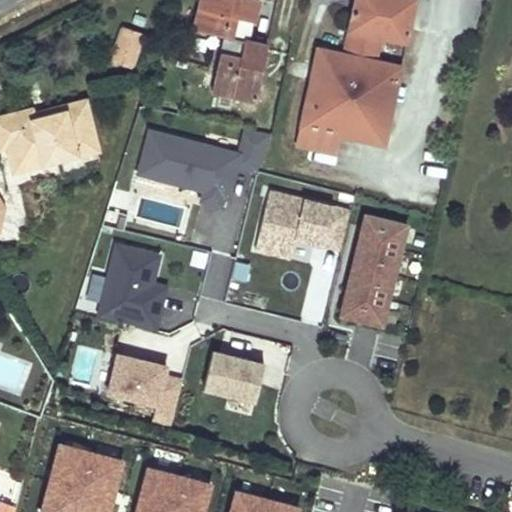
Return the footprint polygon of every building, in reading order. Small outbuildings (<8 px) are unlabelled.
[(201,0),(194,30),(204,33),(223,37),(248,43),(257,0),(201,0)] [(402,71),(377,65),(383,40),(407,46),(417,3),(402,0),(357,0),(344,58),(319,52),(297,148),(308,150),(312,131),(341,138),(385,148),(402,71)] [(141,36),(124,30),(114,60),(132,66),(141,36)] [(248,43),(223,37),(211,92),(257,101),(268,47),(248,43)] [(31,110),(0,117),(0,136),(5,135),(8,146),(15,171),(97,149),(84,101),(61,106),(33,114),(31,110)] [(238,152),(151,129),(139,177),(230,200),(238,170),(257,175),(266,137),(244,131),(238,152)] [(308,150),(337,157),(341,138),(312,131),(308,150)] [(0,148),(8,146),(5,135),(0,136),(0,148)] [(350,212),(268,192),(254,250),(288,258),(293,241),(340,252),(350,212)] [(404,226),(361,216),(337,317),(380,328),(404,226)] [(156,284),(163,255),(119,244),(110,280),(93,276),(88,297),(105,302),(101,317),(157,330),(168,287),(156,284)] [(251,267),(237,265),(234,281),(247,284),(251,267)] [(371,365),(392,373),(402,348),(381,339),(371,365)] [(263,365),(213,353),(203,389),(254,402),(263,365)] [(171,368),(120,356),(115,377),(99,373),(94,392),(162,408),(171,368)]
